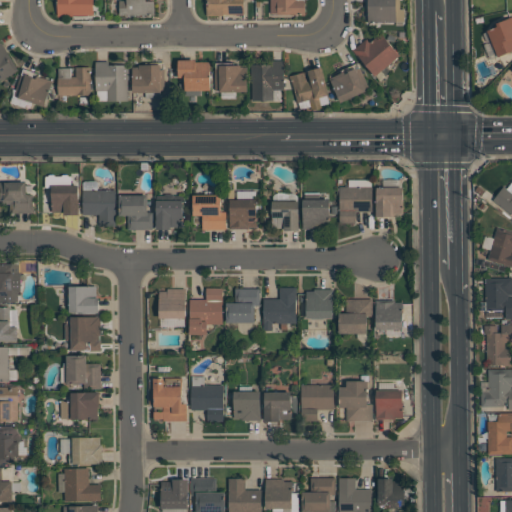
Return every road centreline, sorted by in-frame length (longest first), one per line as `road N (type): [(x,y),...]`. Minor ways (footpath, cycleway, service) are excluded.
road 1 (secondary): [(433,136),(438,511)]
road 2 (residential): [(133,448),(460,447)]
road 3 (residential): [(36,30),(302,35),(327,27)]
road 4 (secondary): [(0,139),(282,137)]
road 5 (residential): [(132,263),(130,511)]
road 6 (residential): [(132,263),(379,262)]
road 7 (secondary): [(460,447),(458,293)]
road 8 (secondary): [(282,137),(433,136)]
road 9 (secondary): [(455,136),(453,0)]
road 10 (residential): [(0,245),(53,245),(132,263)]
road 11 (secondary): [(457,269),(455,136)]
road 12 (secondary): [(432,10),(433,136)]
